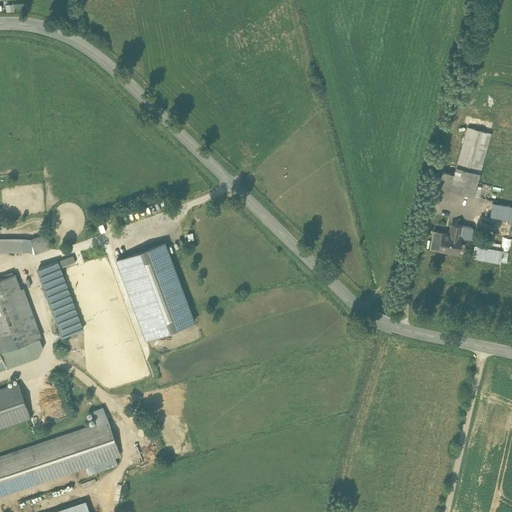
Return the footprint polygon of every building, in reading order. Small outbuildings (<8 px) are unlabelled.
[(439,186),(473,195),(491,133),(468,127),(455,174),(443,170),(439,186)] [(511,207),(493,204),(491,215),(511,219),(511,207)] [(468,226),(452,223),(449,233),(434,230),(430,247),(459,253),(462,236),(466,237),(468,226)] [(32,240),(35,252),(50,246),(47,234),(32,240)] [(0,250),(22,251),(22,238),(0,237),(0,250)] [(35,252),(32,240),(22,238),(22,251),(35,252)] [(165,241),(117,259),(125,281),(132,279),(154,336),(195,321),(165,241)] [(503,249),(476,245),(474,255),(500,261),(503,249)] [(60,259),(63,266),(76,261),(73,254),(60,259)] [(83,328),(58,261),(39,268),(64,335),(83,328)] [(5,277),(11,293),(21,289),(15,273),(5,277)] [(0,329),(7,349),(29,342),(11,293),(5,277),(0,278),(0,329)] [(146,339),(154,336),(132,279),(125,281),(146,339)] [(39,338),(21,289),(11,293),(29,342),(33,340),(39,338)] [(42,347),(39,338),(33,340),(29,342),(7,349),(1,352),(4,360),(3,360),(6,367),(38,355),(42,347)] [(0,426),(30,416),(19,385),(0,391),(0,426)] [(109,421),(0,458),(0,494),(120,453),(109,421)] [(89,511),(86,500),(51,511),(89,511)]
